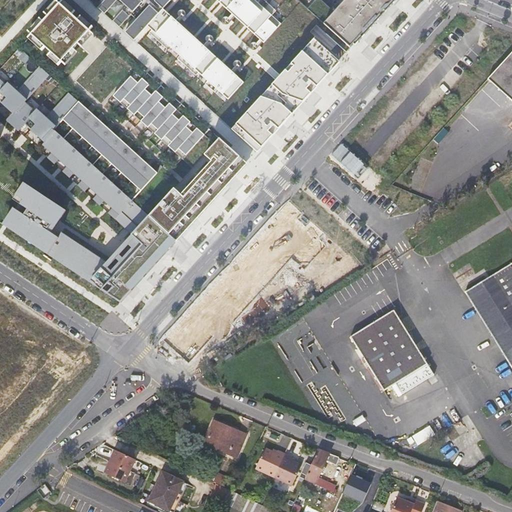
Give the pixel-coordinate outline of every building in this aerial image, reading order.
[(89,0),(90,0),(104,0),(98,7),(105,14),(117,0),(119,0),(126,6),(113,21),(119,27),(142,2),(140,0),(89,0)] [(153,0),(163,9),(170,0),(153,0)] [(216,0),(264,43),(281,24),(272,16),(276,11),(263,0),(260,0),(258,3),(254,0),(216,0)] [(346,0),(334,14),(318,0),(315,0),(307,9),(350,48),(354,44),(355,46),(396,0),(346,0)] [(59,4),(31,35),(61,62),(90,31),(59,4)] [(149,6),(125,32),(134,40),(147,26),(158,14),(149,6)] [(158,14),(147,26),(152,30),(149,33),(168,51),(171,48),(180,56),(177,59),(196,76),(198,73),(207,81),(205,84),(214,92),(217,90),(228,100),(244,82),(163,9),(158,14)] [(340,63),(314,39),(232,130),(258,153),(340,63)] [(511,52),(489,77),(511,99),(511,52)] [(0,79),(0,101),(13,114),(7,121),(19,132),(25,125),(54,151),(48,158),(55,164),(61,157),(69,165),(63,172),(70,178),(76,171),(84,179),(78,186),(85,192),(91,185),(99,193),(93,200),(100,206),(106,199),(115,206),(108,213),(115,220),(116,219),(121,213),(132,201),(53,129),(62,119),(79,101),(71,94),(67,99),(67,98),(48,119),(37,109),(35,111),(25,102),(50,75),(42,68),(38,72),(37,72),(19,92),(8,82),(6,85),(0,79)] [(205,155),(220,139),(210,130),(201,140),(131,77),(113,96),(183,160),(195,147),(205,155)] [(79,101),(62,119),(141,191),(157,173),(79,101)] [(175,240),(177,242),(248,164),(220,139),(205,155),(212,162),(214,164),(184,198),(181,195),(174,189),(149,217),(175,240)] [(212,162),(181,195),(184,198),(214,164),(212,162)] [(246,206),(266,184),(255,174),(235,196),(246,206)] [(149,217),(138,228),(133,235),(107,263),(62,232),(58,238),(51,233),(56,226),(51,223),(56,216),(61,219),(66,211),(24,183),(16,195),(28,204),(25,208),(30,211),(26,217),(14,209),(3,225),(121,303),(132,292),(130,290),(175,241),(149,217)] [(138,228),(121,213),(116,219),(133,235),(138,228)] [(511,261),(463,293),(511,368),(511,261)] [(287,265),(265,276),(273,290),(295,279),(287,265)] [(428,380),(435,376),(393,313),(350,341),(384,394),(397,386),(404,396),(428,380)] [(438,382),(435,376),(428,380),(432,386),(438,382)] [(204,441),(234,455),(244,434),(215,419),(204,441)] [(417,445),(435,435),(430,427),(413,437),(417,445)] [(129,457),(108,447),(98,470),(118,480),(129,457)] [(257,470),(292,487),(302,466),(296,463),(291,461),(292,458),(279,452),(277,455),(272,452),(266,450),(257,470)] [(333,465),(336,456),(332,454),(318,450),(311,466),(306,464),(301,474),(306,477),(305,480),(336,494),(337,491),(335,490),(336,486),(319,478),(326,463),(333,465)] [(154,474),(145,495),(149,498),(148,501),(164,508),(177,479),(156,469),(154,474)] [(214,484),(225,489),(230,478),(219,473),(214,484)] [(365,503),(373,506),(384,477),(376,474),(365,503)] [(180,481),(177,479),(164,508),(166,510),(180,481)] [(225,489),(214,484),(208,496),(221,501),(226,489),(225,489)] [(221,501),(244,511),(275,511),(226,489),(221,501)] [(398,498),(392,511),(423,511),(426,505),(416,501),(415,505),(398,498)] [(460,511),(461,511),(438,502),(434,511),(460,511)]
